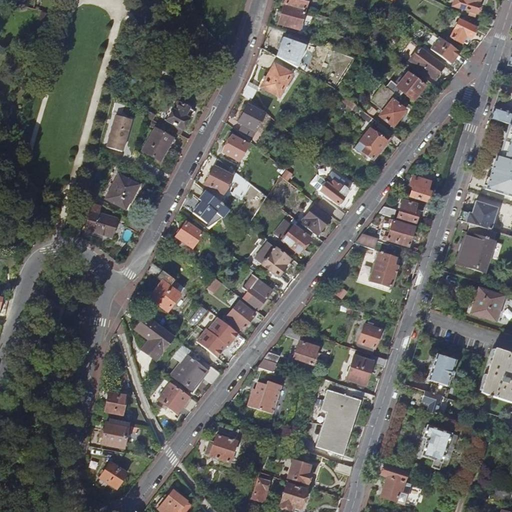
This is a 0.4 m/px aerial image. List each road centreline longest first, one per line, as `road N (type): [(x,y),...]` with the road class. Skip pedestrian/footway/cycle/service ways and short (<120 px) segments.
road 1 (residential): [(480,98),(459,98),(438,115),(123,511)]
road 2 (residential): [(480,98),(351,511)]
road 3 (residential): [(105,296),(126,273),(237,72),(258,0)]
road 4 (residential): [(92,511),(71,492),(68,473),(105,296)]
road 5 (residential): [(105,296),(104,278),(84,255),(39,257),(0,374)]
